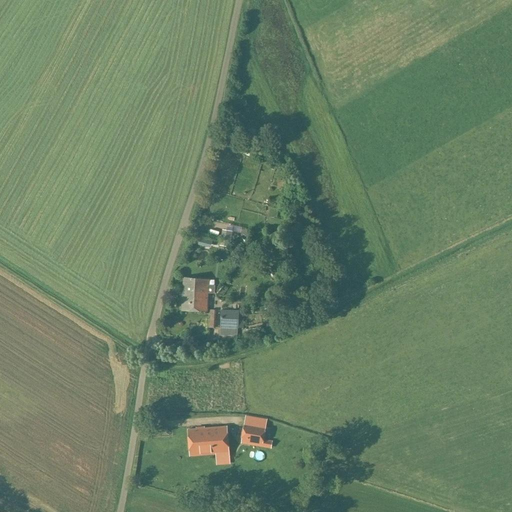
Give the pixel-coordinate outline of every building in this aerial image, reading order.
[(221,245),(229,246),(231,230),(223,229),(221,245)] [(184,278),(183,291),(208,293),(212,293),(212,288),(208,288),(209,280),(184,278)] [(208,293),(183,291),(182,310),(207,312),(208,293)] [(239,311),(221,310),(220,336),(238,336),(239,328),(244,328),(244,312),(239,312),(239,311)] [(264,440),(266,427),(271,428),(271,423),(267,423),(267,420),(246,416),(241,443),(271,448),(272,441),(264,440)] [(229,455),(227,426),(188,429),(190,456),(216,454),(216,456),(229,455)] [(307,479),(305,492),(313,494),(316,481),(307,479)]
